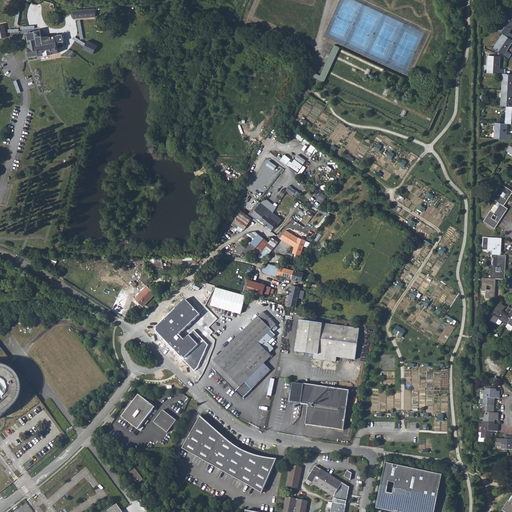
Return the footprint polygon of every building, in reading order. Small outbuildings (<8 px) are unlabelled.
[(83,18),(82,9),(74,11),(74,19),(83,18)] [(82,9),(83,18),(91,17),(91,9),(82,9)] [(511,34),(509,32),(511,28),(511,21),(510,20),(506,17),(497,30),(503,34),(511,39),(511,37),(511,34)] [(38,55),(38,56),(59,53),(57,43),(64,42),(63,34),(41,37),(40,30),(26,32),(27,39),(27,40),(28,47),(27,47),(29,57),(38,55)] [(511,40),(511,39),(503,34),(493,48),(509,58),(511,54),(506,51),(511,42),(511,40)] [(83,49),(93,53),(97,46),(87,41),(83,49)] [(314,77),(323,82),(339,47),(334,45),(320,75),(316,73),(314,77)] [(488,73),(503,74),(505,74),(505,69),(500,68),(500,57),(489,56),(488,73)] [(511,74),(505,74),(503,74),(502,90),(511,90),(511,74)] [(501,106),(507,107),(511,106),(511,90),(502,90),(501,106)] [(494,138),(511,139),(511,135),(507,134),(507,124),(506,124),(495,123),(494,138)] [(295,135),(302,140),(304,137),(297,132),(295,135)] [(303,164),(293,158),(289,155),(285,162),(299,171),(303,164)] [(289,185),(286,189),(296,195),(298,191),(289,185)] [(493,198),(500,204),(504,206),(511,193),(511,191),(502,185),(493,198)] [(323,202),(327,195),(322,192),(317,198),(323,202)] [(508,209),(504,206),(500,204),(494,213),(490,211),(483,221),(495,229),(498,223),(508,209)] [(252,214),(262,222),(264,224),(273,212),(265,206),(263,208),(259,205),(252,214)] [(238,226),(246,215),(241,211),(233,222),(238,226)] [(282,219),(273,212),(264,224),(267,226),(265,227),(271,231),(277,223),(278,224),(282,219)] [(246,215),(238,226),(239,226),(237,229),(241,232),(251,218),(247,215),(246,215)] [(286,232),(280,239),(285,242),(291,246),(296,238),(292,235),(286,232)] [(256,246),(256,247),(264,238),(258,234),(251,243),(256,246)] [(269,242),(264,238),(256,247),(250,254),(256,259),(263,250),(269,242)] [(272,238),(269,242),(275,246),(278,242),(272,238)] [(497,256),(496,259),(505,260),(505,256),(501,256),(501,239),(483,238),(482,251),(492,251),(492,255),(497,256)] [(269,242),(263,250),(268,254),(275,246),(269,242)] [(235,250),(238,252),(243,246),(240,243),(235,250)] [(248,256),(256,246),(251,243),(247,248),(243,252),(248,256)] [(300,256),(304,247),(295,244),(293,247),(292,253),(297,255),(300,256)] [(238,252),(241,255),(243,252),(247,248),(243,246),(238,252)] [(263,250),(256,259),(261,263),(268,254),(263,250)] [(161,256),(150,258),(153,274),(164,272),(161,256)] [(495,279),(504,280),(505,260),(496,259),(496,267),(491,266),(491,279),(495,279)] [(264,273),(268,274),(273,265),(267,264),(265,269),(263,268),(262,271),(264,272),(264,273)] [(279,267),(273,265),(268,274),(277,276),(277,275),(279,267)] [(286,268),(279,267),(277,275),(284,277),(286,268)] [(284,277),(302,281),(304,273),(296,271),(286,268),(284,277)] [(139,279),(147,286),(135,298),(143,306),(155,294),(151,290),(154,287),(150,283),(152,281),(149,278),(151,275),(147,271),(139,279)] [(494,300),(495,279),(491,279),(482,279),(481,292),(486,293),(485,299),(494,300)] [(245,286),(263,291),(265,285),(247,280),(245,286)] [(211,305),(242,313),(246,294),(216,286),(211,305)] [(244,291),(261,296),(263,291),(245,286),(244,291)] [(293,287),(290,297),(297,299),(300,288),(293,287)] [(295,308),(297,299),(290,297),(288,307),(295,308)] [(179,335),(200,314),(185,299),(156,326),(156,331),(180,356),(181,355),(184,358),(183,360),(194,371),(198,367),(208,345),(194,330),(184,340),(179,335)] [(498,320),(506,325),(507,324),(511,316),(511,309),(507,317),(502,313),(505,307),(499,303),(488,319),(495,324),(498,320)] [(277,325),(263,312),(213,361),(217,364),(211,370),(215,374),(216,373),(224,381),(223,382),(225,384),(227,383),(242,399),(252,389),(271,370),(264,363),(272,356),(270,354),(274,349),(268,343),(276,335),(272,330),(277,325)] [(355,360),(359,329),(298,321),(294,353),(313,355),(313,360),(335,363),(336,358),(355,360)] [(392,333),(401,338),(406,332),(397,326),(392,333)] [(0,441),(46,408),(0,346),(0,441)] [(303,386),(292,384),(291,390),(292,391),(291,397),(290,397),(290,403),(301,404),(301,405),(308,406),(305,425),(344,430),(349,391),(303,385),(303,386)] [(483,394),(482,399),(482,405),(494,406),(494,399),(499,399),(499,394),(499,391),(496,391),(496,389),(484,389),(484,390),(481,390),(481,394),(483,394)] [(154,406),(138,394),(121,416),(138,429),(154,406)] [(494,406),(482,405),(482,416),(479,416),(479,420),(483,420),(483,422),(494,422),(495,420),(498,420),(498,413),(494,413),(494,406)] [(176,419),(162,409),(153,421),(167,432),(176,419)] [(216,429),(201,416),(183,447),(262,493),(277,459),(267,457),(259,456),(247,451),(236,445),(216,429)] [(494,422),(483,422),(482,423),(479,424),(479,428),(481,428),(481,433),(480,438),(484,439),(492,439),(493,432),(497,432),(498,424),(494,424),(494,422)] [(507,450),(508,436),(504,436),(503,439),(496,439),(496,448),(501,448),(501,450),(507,450)] [(376,509),(391,511),(434,511),(443,475),(386,463),(376,509)] [(123,473),(133,487),(144,479),(134,465),(123,473)] [(302,467),(291,465),(289,475),(290,475),(289,479),(288,479),(287,487),(298,489),(302,467)] [(342,483),(315,466),(306,479),(333,496),(342,483)] [(350,479),(353,473),(348,470),(345,476),(350,479)] [(304,511),(307,501),(286,497),(283,511),(344,511),(349,488),(342,483),(333,496),(336,498),(336,503),(333,503),(331,511),(304,511)] [(509,501),(502,511),(503,511),(511,511),(511,499),(510,502),(509,501)] [(124,511),(117,503),(105,511),(124,511)]
